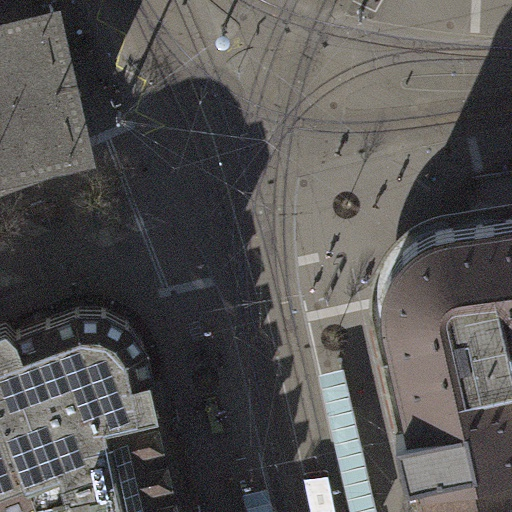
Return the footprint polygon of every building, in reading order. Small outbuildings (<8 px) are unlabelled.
[(41,0),(35,2),(34,0),(0,0),(0,167),(23,158),(20,144),(73,133),(43,0),(41,0)] [(411,466),(414,478),(511,456),(511,209),(440,221),(428,226),(416,233),(406,239),(395,249),(384,267),(377,283),(375,302),(377,321),(388,362),(401,422),(384,425),(394,470),(411,466)] [(175,511),(150,396),(161,393),(155,362),(143,365),(134,331),(117,312),(96,301),(71,299),(9,323),(0,313),(0,413),(25,481),(42,474),(51,511),(175,511)] [(0,490),(25,481),(0,413),(0,490)] [(421,511),(511,511),(511,456),(414,478),(421,511)]
